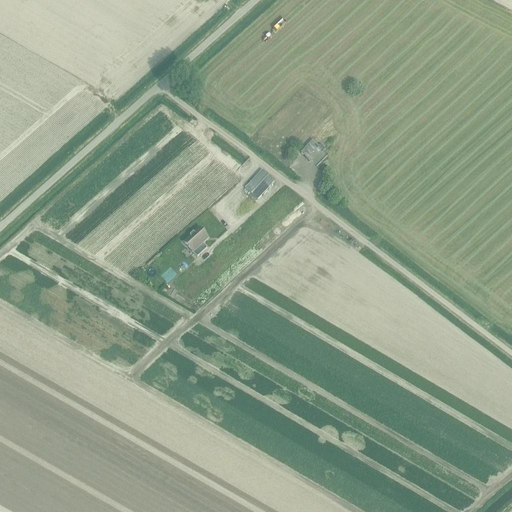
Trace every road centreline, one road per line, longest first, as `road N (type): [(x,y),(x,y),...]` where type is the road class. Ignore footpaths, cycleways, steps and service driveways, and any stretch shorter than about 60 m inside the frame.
road 1 (unclassified): [(511,355),(158,85)]
road 2 (unclassified): [(0,226),(158,85)]
road 3 (unclassified): [(158,85),(254,0)]
